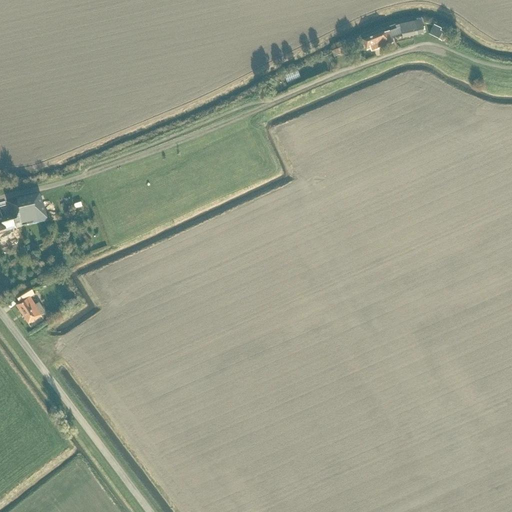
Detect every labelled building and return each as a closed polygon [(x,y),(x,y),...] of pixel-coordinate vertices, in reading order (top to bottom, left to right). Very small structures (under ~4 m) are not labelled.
[(418,37),(425,35),(422,22),(400,27),(398,28),(399,33),(401,32),(402,36),(417,33),(418,37)] [(437,31),(433,39),(442,43),(446,36),(437,31)] [(371,53),(386,47),(393,44),(389,33),(385,35),(385,34),(363,43),(366,52),(370,50),(371,53)] [(0,244),(15,239),(20,238),(17,229),(48,222),(39,195),(6,203),(11,216),(2,219),(0,214),(0,233),(6,231),(11,229),(12,231),(0,235),(0,244)] [(30,290),(16,299),(19,305),(16,307),(28,326),(41,317),(30,299),(32,298),(34,297),(30,290)] [(69,310),(77,304),(73,298),(65,303),(69,310)]
